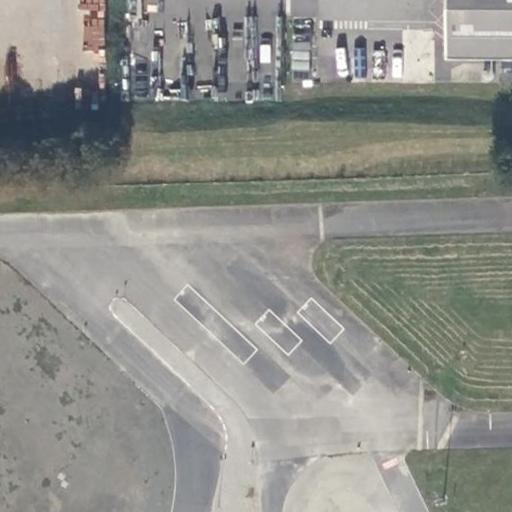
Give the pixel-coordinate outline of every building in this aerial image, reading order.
[(511,0),(447,0),(446,60),(511,60),(511,0)] [(337,354),(315,334),(306,344),(328,365),(337,354)] [(260,358),(237,336),(228,346),(251,367),(260,358)] [(173,453),(159,439),(145,454),(159,467),(173,453)] [(388,462),(381,455),(369,468),(377,475),(383,468),(388,462)] [(261,477),(256,468),(245,475),(250,484),(261,477)]
